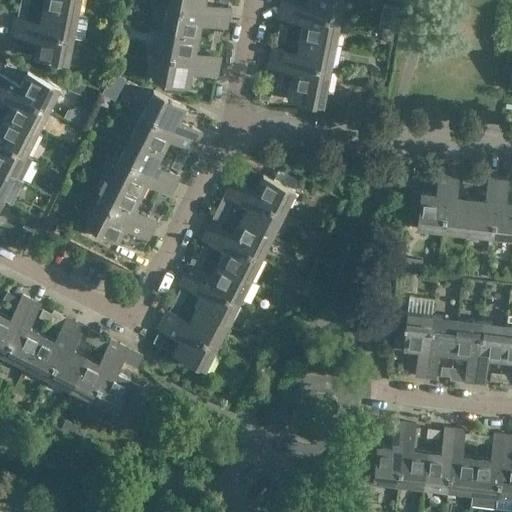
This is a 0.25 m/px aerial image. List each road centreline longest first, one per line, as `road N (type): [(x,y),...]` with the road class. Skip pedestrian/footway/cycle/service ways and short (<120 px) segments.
road 1 (residential): [(229,121),(134,315),(0,246)]
road 2 (residential): [(511,151),(229,121)]
road 3 (residential): [(511,404),(385,393),(339,398)]
road 4 (residential): [(339,398),(308,384),(288,397),(283,420),(299,441),(315,445),(341,428),(344,413)]
road 5 (residential): [(251,0),(229,121)]
